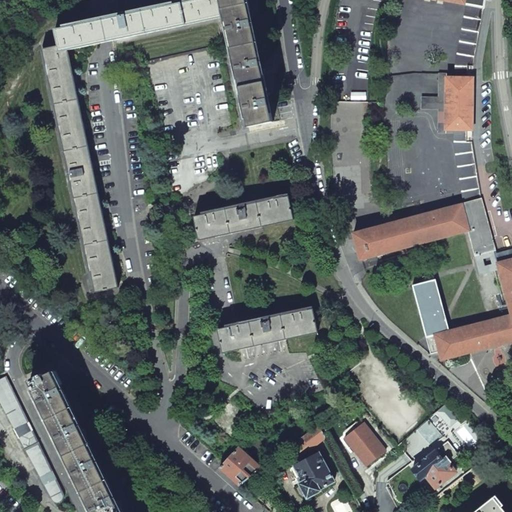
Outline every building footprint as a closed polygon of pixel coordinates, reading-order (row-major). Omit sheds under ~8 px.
[(90,22),(87,23),(86,21),(78,22),(78,25),(55,30),(58,46),(60,52),(68,50),(106,42),(225,17),(221,0),(194,0),(182,3),(172,5),(165,6),(165,4),(156,6),(157,8),(126,15),(125,12),(117,14),(117,16),(109,18),(101,20),(90,22)] [(243,104),(241,104),(243,111),(245,111),(249,127),(273,122),(246,0),(221,0),(225,17),(227,26),(225,26),(226,33),(228,33),(235,65),(233,65),(234,72),(237,72),(243,104)] [(454,64),(454,78),(473,78),(473,64),(484,8),(465,5),(454,64)] [(60,52),(58,46),(44,49),(49,77),(47,77),(49,86),(51,85),(59,124),(57,124),(59,133),(61,132),(69,170),(67,171),(69,179),(71,179),(80,217),(77,218),(79,226),(81,226),(90,264),(87,265),(89,273),(91,273),(96,293),(118,287),(118,284),(112,259),(103,214),(92,165),(84,125),(74,81),(68,50),(60,52)] [(445,109),(445,130),(453,130),(472,130),(473,78),(454,78),(446,78),(446,98),(445,109)] [(422,98),(422,109),(445,109),(446,98),(422,98)] [(453,144),(463,204),(481,199),(472,143),(472,130),(453,130),(453,144)] [(217,209),(202,212),(202,215),(194,217),(199,241),(215,237),(247,230),(278,224),(294,220),(289,196),(280,198),(280,196),(264,199),(265,201),(249,205),(249,202),(233,206),(234,208),(218,211),(217,209)] [(353,234),(360,260),(416,245),(469,231),(475,256),(495,250),(481,199),(463,204),(353,234)] [(475,256),(480,274),(498,269),(497,263),(498,263),(495,250),(475,256)] [(412,285),(431,354),(439,352),(441,359),(511,341),(511,259),(498,263),(497,263),(498,269),(511,315),(449,332),(435,279),(412,285)] [(242,322),(226,325),(226,327),(218,329),(223,353),(238,350),(270,343),(303,336),(318,333),(313,309),(305,310),(304,308),(288,312),(289,314),(273,317),(273,315),(257,318),(258,320),(242,324),(242,322)] [(94,511),(122,511),(114,496),(97,461),(79,425),(62,389),(53,371),(43,375),(42,374),(30,380),(38,397),(36,398),(39,404),(41,403),(56,433),(54,434),(57,440),(59,439),(73,469),(71,470),(74,476),(76,475),(91,505),(89,506),(91,511),(92,511),(94,511)] [(55,502),(56,502),(57,502),(59,502),(61,502),(63,501),(64,499),(64,495),(63,494),(6,376),(0,378),(0,403),(52,500),(53,501),(55,502)] [(345,431),(348,435),(360,426),(357,422),(345,431)] [(348,435),(344,438),(366,466),(386,451),(364,423),(360,426),(348,435)] [(318,425),(302,436),(303,437),(311,448),(325,437),(318,425)] [(458,455),(447,441),(438,449),(438,450),(440,448),(451,461),(458,455)] [(238,447),(219,467),(230,476),(240,485),(262,469),(261,468),(238,447)] [(435,451),(412,469),(429,491),(434,487),(435,488),(456,472),(449,463),(451,461),(440,448),(438,450),(436,451),(435,451)] [(319,453),(294,466),(303,482),(300,483),(302,486),(299,488),(303,495),(305,494),(307,497),(320,490),(320,489),(335,481),(319,453)] [(505,511),(493,497),(473,511),(505,511)]
